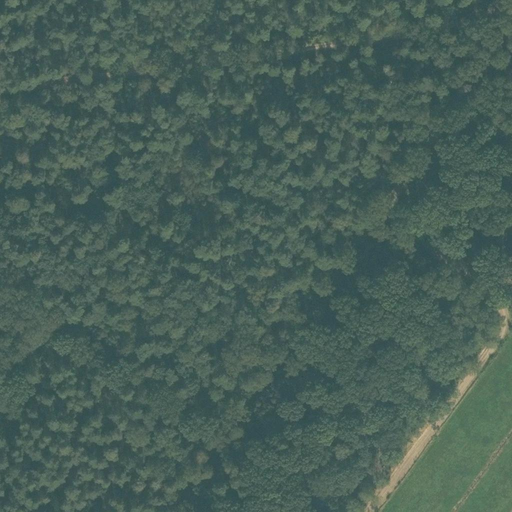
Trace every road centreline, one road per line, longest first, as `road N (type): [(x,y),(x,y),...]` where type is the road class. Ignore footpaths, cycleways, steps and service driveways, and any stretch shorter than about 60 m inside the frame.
road 1 (track): [(0,89),(511,11)]
road 2 (track): [(375,209),(505,317),(360,511)]
road 3 (track): [(511,12),(375,209)]
